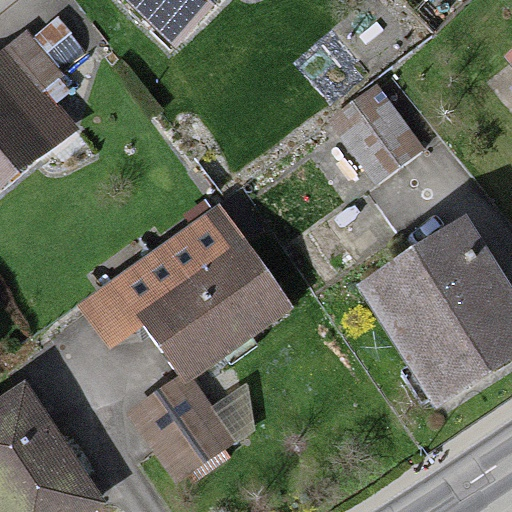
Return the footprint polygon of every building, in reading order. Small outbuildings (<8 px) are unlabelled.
[(138,0),(176,38),(175,39),(178,42),(219,0),(138,0)] [(63,76),(30,37),(0,62),(0,188),(50,146),(48,143),(47,144),(20,112),(63,76)] [(333,125),(379,187),(426,152),(379,90),(333,125)] [(224,215),(89,311),(113,346),(144,324),(186,384),(188,383),(226,356),(252,337),(291,310),(224,215)] [(376,295),(444,403),(511,360),(511,318),(462,241),(376,295)] [(188,383),(186,384),(138,418),(182,479),(231,444),(188,383)] [(72,469),(26,398),(0,414),(0,509),(1,511),(89,511),(98,507),(81,482),(72,469)]
